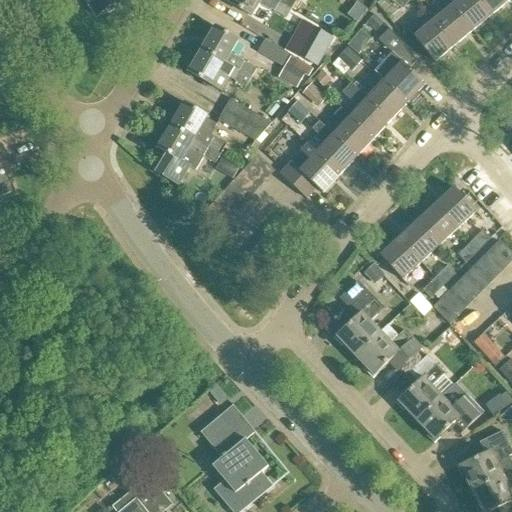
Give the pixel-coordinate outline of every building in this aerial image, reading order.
[(87,0),(98,16),(109,8),(111,12),(127,2),(125,0),(87,0)] [(291,11),(273,0),(228,0),(230,1),(228,4),(251,18),(258,5),(270,11),(271,9),(287,18),(291,11)] [(273,0),(291,11),(297,1),(294,0),(273,0)] [(411,0),(396,0),(394,3),(403,11),(411,0)] [(477,0),(459,0),(451,7),(472,33),(492,18),(477,0)] [(477,0),(492,18),(511,2),(509,0),(477,0)] [(451,7),(432,23),(453,49),(472,33),(451,7)] [(374,17),(367,24),(376,32),(383,25),(374,17)] [(433,65),(453,49),(432,23),(412,38),(433,65)] [(199,50),(251,80),(256,70),(229,55),(238,41),(214,28),(212,31),(211,30),(199,50)] [(314,28),(298,56),(316,66),(332,37),(314,28)] [(419,96),(416,94),(424,85),(408,70),(415,62),(387,30),(376,42),(390,55),(373,73),(382,82),(383,81),(407,104),(408,102),(411,105),(419,96)] [(282,53),(264,43),(258,54),(276,64),(282,53)] [(337,57),(348,66),(357,56),(345,47),(337,57)] [(245,89),(251,80),(199,50),(187,70),(189,71),(188,73),(221,93),(229,79),(245,89)] [(289,68),(282,81),(296,89),(303,76),(289,68)] [(324,75),(316,82),(322,88),(330,81),(324,75)] [(383,81),(382,82),(366,99),(390,122),(407,104),(383,81)] [(357,108),(349,117),(373,140),(390,122),(366,99),(351,85),(342,94),(357,108)] [(318,111),(328,98),(320,91),(309,104),(318,111)] [(224,111),(263,134),(270,126),(230,102),(224,111)] [(180,106),(168,126),(219,156),(225,147),(198,131),(206,117),(183,104),(181,107),(180,106)] [(342,124),(332,134),(332,135),(356,158),(373,140),(349,117),(341,109),(333,117),(342,124)] [(254,144),(263,134),(224,111),(218,122),(254,144)] [(339,176),(356,158),(332,135),(332,134),(320,122),(312,130),(325,142),(315,153),(339,176)] [(167,156),(160,169),(181,182),(189,169),(194,172),(201,160),(202,158),(214,165),(219,156),(168,126),(156,146),(158,146),(156,149),(167,156)] [(308,160),(297,172),(288,164),(277,176),(305,200),(315,189),(321,194),(339,176),(315,153),(306,145),(299,152),(308,160)] [(256,156),(248,165),(265,181),(273,173),(256,156)] [(0,198),(13,193),(0,162),(0,198)] [(257,190),(265,181),(248,165),(240,174),(257,190)] [(249,198),(257,190),(240,174),(232,182),(249,198)] [(224,191),(241,207),(249,198),(232,182),(224,191)] [(434,207),(456,231),(475,214),(453,190),(434,207)] [(233,216),(241,207),(224,191),(216,200),(233,216)] [(225,224),(233,216),(216,200),(208,208),(225,224)] [(434,207),(416,224),(438,248),(456,231),(434,207)] [(217,233),(225,224),(208,208),(200,217),(217,233)] [(278,224),(295,240),(303,231),(286,215),(278,224)] [(295,240),(278,224),(270,232),(287,249),(295,240)] [(416,224),(397,241),(419,265),(438,248),(416,224)] [(287,249),(270,232),(261,241),(279,257),(287,249)] [(483,234),(471,246),(478,252),(490,241),(483,234)] [(279,257),(261,241),(253,250),(271,266),(279,257)] [(401,282),(419,265),(397,241),(379,258),(401,282)] [(489,253),(506,270),(511,263),(511,258),(497,244),(489,253)] [(478,252),(471,246),(459,257),(465,264),(478,252)] [(271,266),(253,250),(245,258),(263,274),(271,266)] [(489,253),(480,261),(497,278),(506,270),(489,253)] [(480,261),(472,269),(489,286),(497,278),(480,261)] [(364,274),(374,285),(383,276),(373,266),(364,274)] [(447,269),(435,281),(442,288),(454,276),(447,269)] [(472,269),(464,277),(481,294),(489,286),(472,269)] [(464,277),(456,286),(473,303),(481,294),(464,277)] [(442,288),(435,281),(424,292),(431,299),(442,288)] [(456,286),(448,294),(465,311),(473,303),(456,286)] [(366,292),(347,309),(356,319),(340,335),(339,334),(333,340),(352,360),(379,334),(369,324),(383,311),(366,292)] [(448,294),(440,302),(457,319),(465,311),(448,294)] [(448,327),(457,319),(440,302),(431,310),(448,327)] [(379,334),(352,360),(371,380),(377,375),(377,374),(393,358),(402,368),(421,350),(404,332),(397,338),(387,327),(379,334)] [(473,344),(494,368),(504,359),(483,335),(473,344)] [(413,424),(441,398),(431,388),(444,375),(428,357),(409,375),(418,384),(400,401),(400,400),(394,405),(413,424)] [(511,383),(511,360),(499,371),(511,384),(511,383)] [(455,386),(441,399),(441,398),(413,424),(433,445),(438,441),(437,440),(455,423),(464,432),(482,415),(455,386)] [(511,402),(507,395),(505,396),(501,399),(509,409),(511,407),(511,402)] [(241,511),(271,488),(243,454),(237,447),(254,434),(233,407),(200,434),(221,460),(212,468),(224,482),(212,492),(228,511),(241,511)] [(511,471),(511,465),(508,458),(511,456),(511,455),(502,433),(479,444),(484,456),(462,466),(462,465),(455,469),(467,493),(501,478),(501,477),(511,471)] [(501,478),(467,493),(476,511),(491,511),(508,504),(511,511),(511,474),(511,473),(501,478)] [(148,478),(122,500),(112,508),(115,511),(165,511),(172,507),(148,478)]
